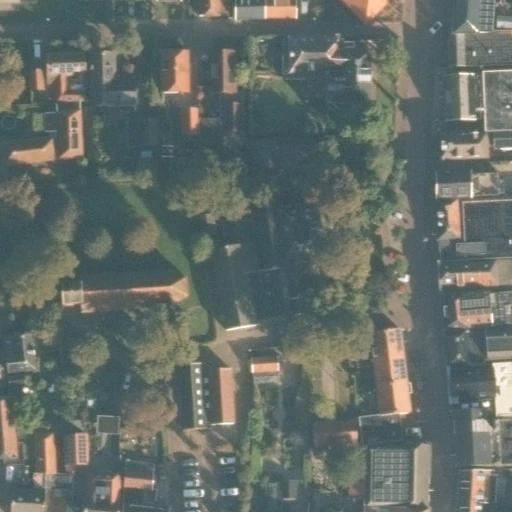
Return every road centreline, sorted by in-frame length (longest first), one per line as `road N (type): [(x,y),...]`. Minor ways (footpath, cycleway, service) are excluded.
road 1 (residential): [(0,32),(420,26)]
road 2 (residential): [(176,511),(167,359),(424,310)]
road 3 (residential): [(424,310),(415,220),(420,26)]
road 4 (residential): [(439,511),(424,310)]
